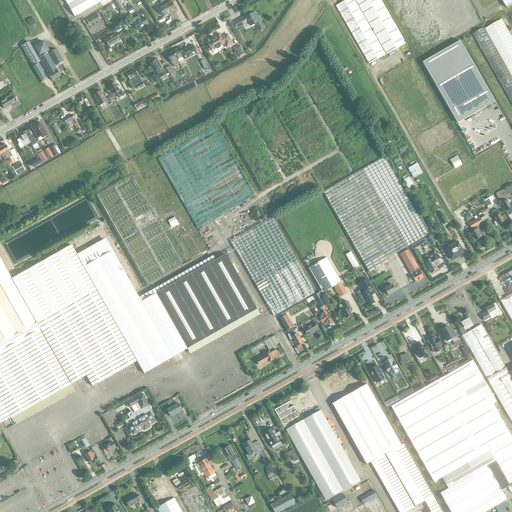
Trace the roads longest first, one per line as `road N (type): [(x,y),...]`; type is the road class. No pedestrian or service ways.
road 1 (tertiary): [(41,511),(511,248)]
road 2 (track): [(0,196),(262,61),(300,0)]
road 3 (unclassified): [(0,134),(240,0)]
